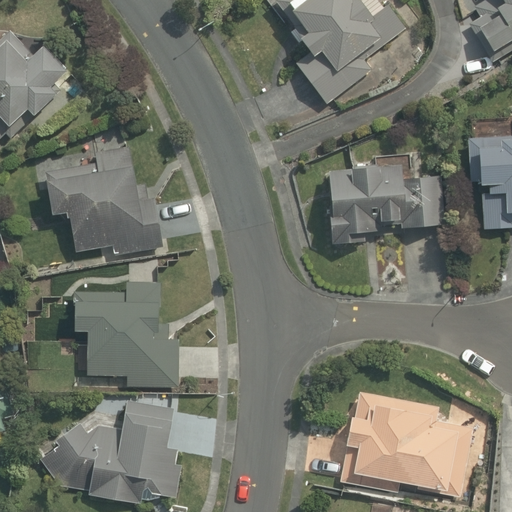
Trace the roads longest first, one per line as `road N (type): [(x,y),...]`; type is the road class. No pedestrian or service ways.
road 1 (residential): [(139,0),(191,72),(214,123),(235,176),(268,317)]
road 2 (residential): [(268,317),(511,344)]
road 3 (residential): [(268,317),(266,412),(251,511)]
